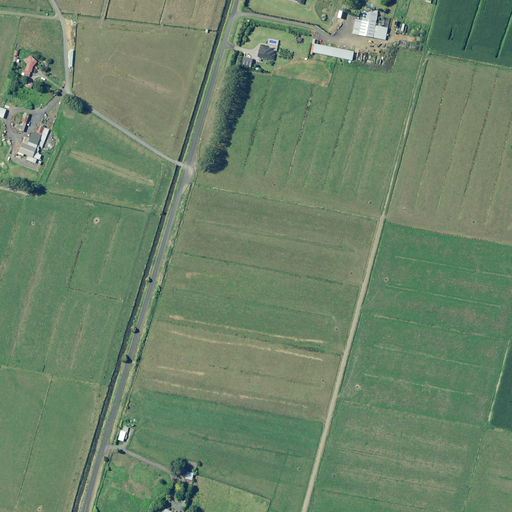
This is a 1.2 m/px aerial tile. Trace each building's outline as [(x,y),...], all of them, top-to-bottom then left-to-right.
[(362,20),(356,19),(353,34),(386,40),(388,28),(384,27),(386,18),(380,17),(378,26),(376,26),(378,13),(364,11),(362,20)] [(354,52),(315,44),(314,47),(312,47),(311,52),(352,60),(353,55),(354,52)] [(268,47),(268,46),(261,45),(261,46),(260,49),(259,49),(258,57),(274,61),(275,54),(274,54),(275,51),(272,50),(272,48),(268,47)] [(22,70),(21,75),(29,77),(30,72),(32,72),(33,66),(38,62),(31,55),(25,62),(27,63),(26,70),(22,70)] [(29,116),(24,114),(21,124),(17,123),(16,128),(19,129),(19,130),(24,132),(29,116)] [(40,149),(39,149),(39,147),(43,148),(49,129),(40,126),(38,133),(33,131),(30,139),(25,137),(18,154),(24,156),(24,154),(28,156),(26,160),(41,165),(43,160),(40,159),(41,155),(38,154),(40,149)] [(194,473),(187,472),(186,479),(192,480),(194,473)]
